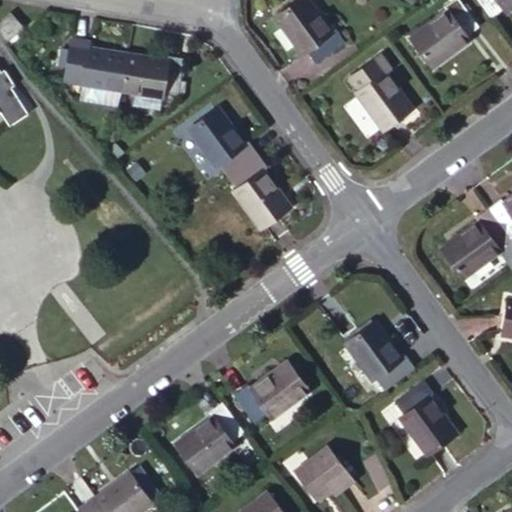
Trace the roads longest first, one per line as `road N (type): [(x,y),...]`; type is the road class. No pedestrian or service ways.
road 1 (residential): [(0,486),(359,228)]
road 2 (residential): [(209,12),(359,228)]
road 3 (residential): [(359,228),(511,425)]
road 4 (residential): [(359,228),(511,117)]
road 5 (residential): [(511,438),(414,511)]
